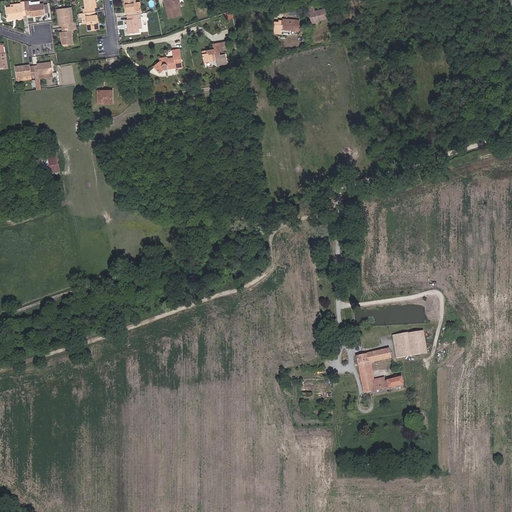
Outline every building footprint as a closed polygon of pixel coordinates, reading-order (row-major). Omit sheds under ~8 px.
[(96,8),(95,0),(83,0),(85,9),(83,9),(84,13),(95,12),(95,8),(96,8)] [(137,11),(136,4),(135,0),(123,0),(125,12),(127,12),(127,16),(141,14),(141,10),(137,11)] [(181,7),(179,0),(168,0),(170,10),(167,10),(169,18),(179,16),(178,8),(180,8),(181,7)] [(22,2),(22,3),(22,5),(11,7),(6,7),(8,20),(24,18),(23,15),(27,15),(26,1),(22,2)] [(45,15),(44,3),(40,4),(30,5),(29,1),(26,1),(27,15),(31,15),(31,16),(45,15)] [(328,19),(326,9),(314,11),(313,6),(311,7),(311,9),(308,9),(311,22),(319,20),(319,21),(328,19)] [(71,23),(69,8),(57,9),(59,25),(62,24),(62,28),(76,26),(76,23),(74,23),(71,23)] [(99,29),(97,15),(96,15),(95,12),(84,13),(80,14),(80,17),(82,17),(86,16),(87,24),(88,31),(99,29)] [(139,29),(138,18),(140,18),(142,18),(141,14),(127,16),(128,19),(126,20),(128,34),(139,33),(139,29)] [(298,31),(299,21),(283,19),(283,22),(282,27),(282,29),(290,30),(290,31),(298,31)] [(74,45),(72,31),(77,30),(76,26),(62,28),(63,32),(61,32),(62,46),(74,45)] [(227,64),(225,55),(220,55),(220,52),(222,51),(221,43),(213,44),(214,50),(202,52),(204,61),(216,59),(217,65),(227,64)] [(182,67),(179,49),(173,50),(174,57),(167,59),(167,57),(160,58),(160,62),(155,67),(160,73),(164,69),(166,69),(167,69),(176,67),(177,68),(182,67)] [(53,77),(52,62),(37,64),(37,65),(34,66),(35,77),(39,77),(39,79),(53,77)] [(35,77),(34,66),(30,66),(30,65),(15,67),(17,81),(31,79),(31,78),(35,77)] [(112,103),(112,92),(98,92),(98,103),(112,103)] [(49,159),(52,173),(60,171),(58,158),(49,159)] [(427,353),(424,331),(399,335),(403,357),(427,353)] [(404,385),(402,377),(385,381),(385,378),(374,381),(373,379),(372,379),(369,364),(372,362),(392,358),(390,349),(379,351),(366,354),(357,356),(364,393),(371,392),(404,385)]
